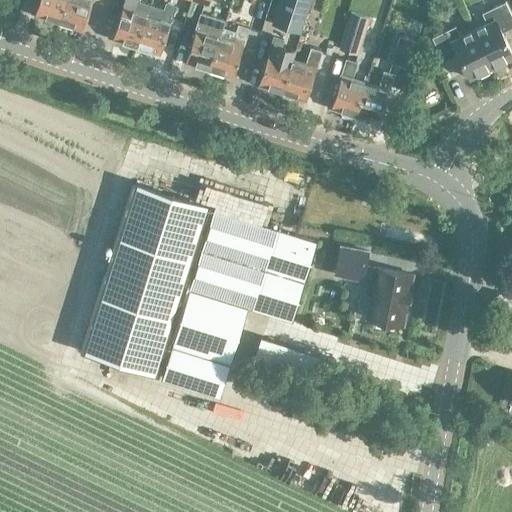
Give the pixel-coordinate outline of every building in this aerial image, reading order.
[(59,20),(65,0),(39,0),(35,12),(59,20)] [(65,0),(59,20),(83,28),(91,0),(65,0)] [(136,48),(148,13),(135,9),(137,0),(123,0),(112,37),(123,40),(122,44),(136,48)] [(148,13),(136,48),(149,52),(150,49),(160,53),(176,4),(163,0),(158,16),(148,13)] [(309,0),(278,0),(272,22),(300,32),(309,0)] [(473,29),(491,67),(511,56),(511,54),(501,31),(511,26),(511,17),(504,1),(481,12),(486,22),(473,29)] [(338,47),(358,54),(370,16),(350,10),(338,47)] [(208,71),(223,26),(209,22),(211,15),(200,11),(185,60),(196,64),(195,67),(208,71)] [(223,26),(208,71),(221,75),(222,72),(233,75),(249,27),(238,23),(236,30),(223,26)] [(491,67),(473,29),(459,36),(454,25),(431,37),(442,60),(457,53),(469,78),(491,67)] [(280,94),(292,57),(279,53),(283,38),(273,35),(269,50),(258,83),(268,86),(267,90),(280,94)] [(414,69),(422,42),(399,35),(391,61),(414,69)] [(292,57),(280,94),(294,98),(295,95),(306,98),(321,50),(311,47),(306,61),(292,57)] [(353,117),(365,80),(352,76),(356,61),(346,58),(330,106),(341,109),(341,113),(353,117)] [(365,80),(353,117),(367,121),(368,118),(379,122),(389,88),(394,73),(384,70),(379,85),(365,80)] [(211,205),(134,180),(80,350),(159,374),(211,205)] [(248,305),(293,319),(317,240),(213,208),(161,377),(220,395),(248,305)] [(392,327),(393,322),(402,324),(412,273),(365,265),(368,251),(340,246),(335,273),(367,279),(365,290),(368,294),(371,295),(367,317),(377,319),(376,324),(392,327)] [(262,335),(258,350),(292,359),(297,345),(262,335)]
